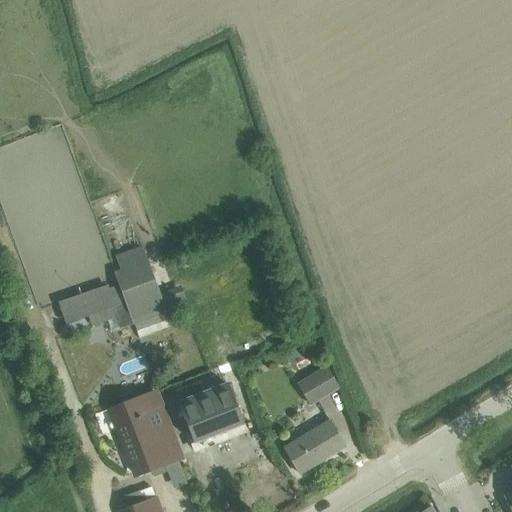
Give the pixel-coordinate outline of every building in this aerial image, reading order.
[(116,318),(119,329),(133,325),(149,319),(185,306),(181,293),(160,301),(142,250),(117,259),(122,274),(116,276),(119,285),(109,289),(108,286),(58,303),(66,325),(88,317),(91,326),(116,318)] [(149,319),(133,325),(138,339),(154,333),(149,319)] [(298,384),(310,405),(338,389),(326,368),(298,384)] [(198,452),(246,433),(227,383),(179,402),(198,452)] [(155,398),(112,415),(136,476),(179,459),(155,398)] [(345,447),(336,432),(330,422),(284,449),(299,475),(345,447)] [(133,503),(156,494),(153,485),(129,494),(133,503)] [(163,511),(157,497),(116,511),(163,511)]
